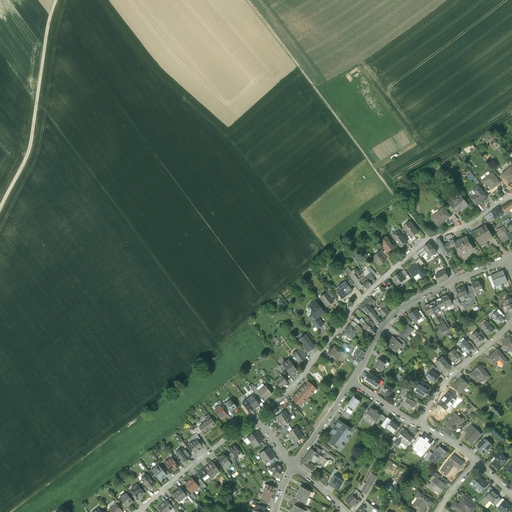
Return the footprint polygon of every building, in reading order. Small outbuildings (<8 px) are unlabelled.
[(511,180),(511,167),(501,174),(508,183),(511,180)] [(500,183),(493,173),(482,181),(490,191),(500,183)] [(487,196),(478,185),(472,190),(473,190),(468,194),(471,198),(470,198),(476,205),(487,196)] [(468,205),(460,195),(450,204),(456,212),(462,207),(464,209),(468,205)] [(450,204),(447,206),(454,214),(454,215),(457,213),(456,212),(450,204)] [(499,209),(498,207),(491,212),(494,216),(496,219),(503,214),(502,213),(499,209)] [(443,208),(437,212),(438,214),(432,219),(438,226),(450,217),(443,208)] [(491,212),(485,217),(487,220),(494,216),(491,212)] [(418,232),(410,223),(404,227),(410,235),(411,237),(414,235),(418,232)] [(486,225),(473,233),(479,244),(492,236),(486,225)] [(503,226),(497,230),(499,234),(500,234),(500,233),(506,230),(503,226)] [(402,235),(399,231),(398,231),(399,232),(396,234),(397,234),(393,237),(396,241),(397,241),(398,241),(399,242),(399,243),(398,243),(401,246),(401,247),(402,247),(404,246),(404,244),(403,244),(407,242),(402,235)] [(502,237),(500,239),(502,242),(504,241),(511,236),(510,233),(508,234),(502,237)] [(467,236),(462,238),(459,239),(459,240),(454,242),(456,245),(457,249),(457,250),(459,255),(473,249),(471,244),(470,244),(467,236)] [(393,247),(386,237),(379,242),(385,250),(387,252),(388,251),(393,247)] [(449,249),(447,250),(444,245),(440,238),(436,240),(439,245),(445,256),(447,255),(451,252),(449,249)] [(449,242),(444,245),(447,250),(449,249),(456,245),(454,242),(453,240),(449,242)] [(429,243),(423,248),(425,250),(418,255),(420,258),(425,254),(433,248),(429,243)] [(433,248),(425,254),(428,258),(432,255),(436,252),(433,248)] [(391,256),(388,251),(387,252),(385,250),(383,251),(385,255),(388,259),(391,256)] [(383,257),(379,252),(372,257),(378,265),(385,260),(383,256),(383,257)] [(420,258),(414,262),(416,264),(418,266),(420,265),(421,266),(424,263),(420,258)] [(416,264),(409,270),(413,277),(414,277),(419,273),(420,275),(422,277),(427,274),(421,266),(420,265),(418,266),(416,264)] [(376,274),(368,265),(365,267),(367,269),(366,269),(370,273),(373,276),(376,274)] [(457,268),(458,270),(455,272),(457,275),(460,273),(465,271),(463,268),(462,268),(461,266),(457,268)] [(445,270),(435,275),(438,282),(439,283),(449,278),(445,270)] [(504,275),(502,271),(496,273),(501,284),(507,282),(504,275)] [(356,278),(352,272),(347,275),(349,278),(353,283),(357,280),(356,278)] [(406,278),(401,272),(392,278),(394,280),(393,280),(395,283),(396,283),(397,285),(406,278)] [(373,276),(370,273),(365,278),(367,281),(371,285),(375,281),(372,277),(373,276)] [(496,273),(491,276),(495,287),(501,284),(496,273)] [(349,278),(344,282),(348,287),(353,283),(349,278)] [(365,278),(364,278),(359,282),(361,284),(361,285),(362,286),(366,290),(371,285),(367,281),(365,278)] [(479,281),(472,284),(473,286),(476,293),(483,290),(479,281)] [(348,287),(344,282),(340,286),(341,287),(336,291),(342,298),(351,291),(348,287)] [(397,292),(391,285),(388,287),(391,292),(391,291),(393,294),(397,292)] [(464,287),(456,290),(459,298),(460,297),(467,294),(468,294),(465,289),(464,287)] [(470,287),(465,289),(468,294),(467,294),(469,299),(471,298),(474,297),(473,295),(470,287)] [(331,298),(326,292),(322,295),(324,297),(321,299),(326,306),(333,301),(331,298)] [(448,294),(442,297),(447,307),(452,304),(453,304),(451,301),(448,294)] [(469,299),(467,294),(460,297),(462,302),(461,302),(464,309),(474,305),(471,298),(469,299)] [(370,297),(366,301),(360,307),(362,309),(363,308),(368,314),(372,310),(369,307),(368,306),(373,301),(370,297)] [(447,307),(442,297),(436,300),(441,310),(447,307)] [(436,300),(430,303),(435,313),(441,310),(436,300)] [(323,312),(315,301),(308,306),(311,309),(310,313),(316,320),(312,323),(317,329),(323,325),(318,318),(317,317),(323,312)] [(384,301),(378,306),(381,309),(382,309),(384,307),(387,304),(384,301)] [(435,313),(430,303),(424,306),(429,316),(435,313)] [(372,310),(368,314),(372,320),(377,316),(376,315),(378,314),(377,312),(379,310),(376,307),(372,310)] [(389,312),(384,307),(382,309),(381,309),(378,312),(383,317),(389,312)] [(504,316),(499,309),(497,312),(502,318),(505,316),(504,316)] [(416,310),(409,315),(414,322),(421,318),(418,312),(416,310)] [(497,312),(491,316),(498,324),(501,321),(502,321),(504,320),(502,318),(497,312)] [(381,321),(377,316),(372,320),(375,323),(377,325),(381,321)] [(415,328),(410,321),(407,324),(414,330),(415,328)] [(497,330),(490,321),(488,323),(494,330),(495,332),(497,330)] [(488,323),(487,322),(481,327),(488,334),(492,331),(492,332),(494,330),(488,323)] [(372,327),(369,323),(367,325),(366,326),(364,324),(362,323),(360,324),(370,337),(372,336),(376,332),(376,331),(372,327)] [(407,324),(399,333),(406,339),(414,330),(407,324)] [(354,328),(350,325),(344,333),(344,334),(350,338),(351,339),(356,332),(357,331),(354,328)] [(483,340),(476,332),(471,336),(477,344),(481,341),(483,340)] [(310,342),(305,335),(299,341),(305,348),(307,350),(308,352),(314,347),(310,342)] [(396,340),(393,337),(386,344),(396,352),(402,345),(396,340)] [(511,339),(509,337),(502,345),(503,346),(508,351),(509,351),(511,348),(511,339)] [(468,343),(465,340),(460,345),(466,353),(470,350),(472,349),(468,343)] [(476,348),(470,341),(468,343),(472,349),(473,350),(476,348)] [(344,353),(334,346),(328,354),(338,361),(344,353)] [(304,357),(298,349),(292,354),(299,363),(305,358),(304,357)] [(365,353),(358,349),(352,358),(354,360),(358,364),(365,353)] [(456,352),(454,349),(448,354),(456,363),(460,360),(459,359),(461,357),(460,356),(456,352)] [(498,349),(487,358),(493,365),(500,360),(504,365),(508,362),(498,349)] [(450,367),(442,357),(435,363),(438,366),(443,371),(444,372),(450,367)] [(379,359),(378,359),(373,367),(381,372),(386,364),(379,359)] [(288,360),(282,364),(285,369),(291,376),(294,374),(294,373),(296,371),(292,364),(288,360)] [(478,368),(470,374),(476,382),(483,377),(485,379),(489,377),(480,365),(477,368),(478,368)] [(434,372),(430,368),(427,371),(429,373),(426,377),(433,383),(439,377),(434,372)] [(280,374),(277,370),(274,372),(279,377),(274,381),(280,388),(287,382),(280,374)] [(380,380),(369,373),(365,380),(373,385),(372,386),(376,389),(379,384),(378,384),(380,380)] [(461,378),(453,386),(460,393),(463,390),(462,389),(467,383),(461,378)] [(304,384),(294,395),(294,396),(291,399),(299,406),(302,403),(303,403),(306,400),(305,400),(310,395),(313,392),(316,388),(308,381),(305,384),(304,384)] [(393,389),(386,384),(382,391),(389,396),(393,389)] [(421,385),(418,384),(414,390),(418,392),(416,395),(422,399),(424,396),(426,394),(427,393),(428,390),(428,391),(428,390),(421,385)] [(256,387),(255,385),(251,388),(256,395),(259,393),(258,391),(256,388),(256,387)] [(271,393),(265,386),(262,389),(261,388),(258,391),(259,393),(264,399),(271,393)] [(405,388),(400,395),(403,396),(406,392),(408,390),(405,388)] [(448,393),(454,399),(457,397),(450,390),(448,393)] [(454,399),(448,393),(438,403),(446,410),(455,400),(454,399)] [(252,395),(247,399),(254,409),(260,405),(252,395)] [(360,401),(353,396),(347,405),(354,410),(360,401)] [(415,404),(408,398),(403,405),(406,408),(407,407),(411,410),(415,404)] [(237,408),(230,399),(225,403),(229,409),(231,412),(237,408)] [(247,399),(242,403),(249,413),(254,409),(247,399)] [(226,416),(220,406),(214,410),(220,419),(224,417),(226,416)] [(371,408),(363,418),(373,426),(378,419),(381,415),(377,412),(378,411),(376,410),(375,411),(371,408)] [(281,413),(275,417),(278,422),(288,415),(285,410),(281,413),(280,413),(281,413)] [(350,416),(345,411),(342,415),(346,419),(347,419),(350,416)] [(215,424),(208,414),(204,417),(207,421),(206,422),(205,421),(204,421),(203,422),(203,423),(202,424),(201,423),(200,423),(198,424),(197,425),(198,426),(202,431),(203,433),(215,424)] [(459,417),(456,414),(446,424),(453,430),(463,420),(459,417)] [(288,415),(278,422),(282,427),(287,423),(288,423),(289,423),(288,422),(292,420),(288,415)] [(399,427),(392,421),(391,422),(387,418),(382,424),(382,425),(390,431),(391,431),(393,433),(394,433),(399,427)] [(331,446),(336,450),(352,428),(347,425),(347,426),(338,420),(328,433),(332,436),(330,437),(331,438),(328,442),(331,445),(331,446)] [(202,431),(198,426),(193,429),(197,435),(202,431)] [(297,427),(287,434),(290,439),(300,432),(297,427)] [(402,427),(395,436),(397,438),(404,429),(402,427)] [(470,431),(464,437),(471,443),(474,440),(475,440),(481,434),(474,427),(470,431)] [(407,432),(404,429),(397,438),(394,442),(394,443),(398,446),(402,441),(407,445),(413,438),(407,433),(407,432)] [(256,431),(251,434),(250,435),(247,438),(250,442),(260,435),(256,431)] [(300,432),(290,439),(294,443),(299,439),(299,440),(300,439),(303,436),(300,432)] [(260,435),(250,442),(253,447),(257,444),(257,445),(258,444),(263,440),(260,435)] [(418,436),(411,445),(414,447),(415,446),(415,445),(420,438),(418,436)] [(425,440),(421,437),(420,438),(415,445),(415,446),(424,453),(431,445),(427,442),(429,440),(426,438),(425,440)] [(205,445),(199,438),(196,441),(202,447),(205,445)] [(492,445),(485,438),(476,448),(483,455),(492,445)] [(196,441),(195,439),(188,445),(195,453),(202,448),(202,447),(196,441)] [(324,453),(322,457),(321,456),(320,457),(319,456),(316,460),(323,466),(327,461),(325,459),(327,455),(334,460),(336,457),(328,452),(330,449),(329,448),(327,447),(326,446),(325,445),(323,444),(321,447),(323,448),(321,451),(324,453)] [(235,445),(228,449),(231,453),(234,458),(238,456),(237,455),(241,452),(239,450),(235,445)] [(448,452),(439,445),(437,448),(436,447),(434,449),(435,450),(435,451),(433,454),(429,458),(433,461),(431,464),(433,466),(437,462),(439,459),(441,456),(443,458),(448,452)] [(183,447),(176,453),(183,463),(190,457),(183,447)] [(267,448),(266,447),(263,449),(264,450),(263,451),(262,451),(262,452),(258,454),(262,459),(271,452),(268,447),(267,448)] [(314,451),(311,449),(305,456),(309,459),(312,461),(314,459),(316,460),(319,456),(319,455),(318,454),(321,450),(317,448),(314,451)] [(271,452),(262,459),(265,463),(269,461),(270,461),(269,460),(275,456),(271,452)] [(229,461),(223,453),(216,459),(222,466),(222,465),(229,461)] [(508,459),(502,453),(498,458),(492,463),(498,469),(508,459)] [(461,461),(453,455),(441,470),(444,472),(443,472),(445,473),(446,473),(453,464),(459,469),(464,463),(461,460),(461,461)] [(309,465),(306,463),(309,459),(305,456),(299,465),(310,472),(314,466),(311,464),(309,465)] [(172,459),(171,457),(164,463),(172,472),(178,467),(175,464),(176,464),(172,459)] [(229,461),(222,465),(225,469),(234,463),(232,460),(231,459),(229,461)] [(213,463),(205,469),(210,476),(211,477),(216,474),(216,475),(220,472),(216,468),(213,463)] [(276,464),(269,469),(274,477),(276,476),(277,476),(277,475),(282,471),(280,468),(281,468),(279,465),(278,466),(277,464),(276,464)] [(161,468),(158,465),(151,470),(160,481),(165,477),(167,475),(161,468)] [(205,469),(204,468),(197,473),(204,481),(210,476),(205,469)] [(154,484),(147,475),(142,479),(144,482),(144,483),(149,490),(151,489),(150,488),(154,484)] [(343,481),(334,476),(332,478),(328,485),(337,490),(343,481)] [(195,483),(191,478),(185,484),(187,486),(191,492),(198,486),(195,483)] [(370,478),(362,491),(366,493),(373,480),(370,478)] [(438,479),(436,478),(435,478),(428,487),(434,492),(436,489),(441,492),(446,485),(438,479)] [(483,481),(480,479),(480,478),(477,482),(474,485),(477,488),(477,487),(481,491),(481,492),(488,485),(483,481)] [(206,486),(200,479),(197,481),(203,487),(204,488),(206,486)] [(267,485),(266,484),(264,489),(272,492),(274,487),(273,487),(267,485)] [(144,494),(137,485),(131,489),(132,491),(136,496),(138,499),(144,494)] [(191,492),(187,486),(184,488),(186,490),(190,495),(192,497),(194,495),(191,492)] [(304,488),(300,486),(300,487),(297,492),(308,498),(311,492),(304,488)] [(180,488),(171,495),(175,499),(178,503),(186,496),(183,492),(180,488)] [(480,502),(485,506),(490,500),(492,503),(496,499),(499,496),(494,492),(495,491),(492,489),(484,498),(480,502)] [(356,490),(352,494),(356,498),(360,494),(356,490)] [(308,498),(297,492),(294,498),(298,500),(305,504),(308,498)] [(433,503),(419,492),(415,496),(419,499),(416,502),(414,503),(415,504),(413,506),(421,511),(422,511),(427,505),(429,507),(433,503)] [(133,502),(125,493),(119,498),(123,502),(127,507),(127,506),(133,502)] [(271,497),(262,494),(260,498),(262,499),(267,501),(269,502),(271,497)] [(352,494),(345,501),(351,507),(358,500),(356,498),(352,494)] [(472,501),(464,495),(461,498),(463,499),(464,498),(470,503),(472,501)] [(374,498),(371,503),(375,506),(379,502),(374,498)] [(463,499),(459,505),(455,502),(452,507),(458,511),(465,511),(468,508),(473,511),(476,508),(470,503),(464,498),(463,499)] [(120,504),(117,500),(114,502),(116,504),(120,509),(122,507),(120,504)] [(167,500),(164,503),(163,502),(160,505),(161,506),(158,508),(160,511),(173,511),(174,511),(174,508),(172,506),(167,501),(167,500)] [(366,500),(356,511),(362,511),(368,506),(368,505),(370,503),(366,500)] [(507,503),(505,500),(497,508),(501,511),(507,511),(511,507),(510,506),(509,506),(507,504),(507,503)]
